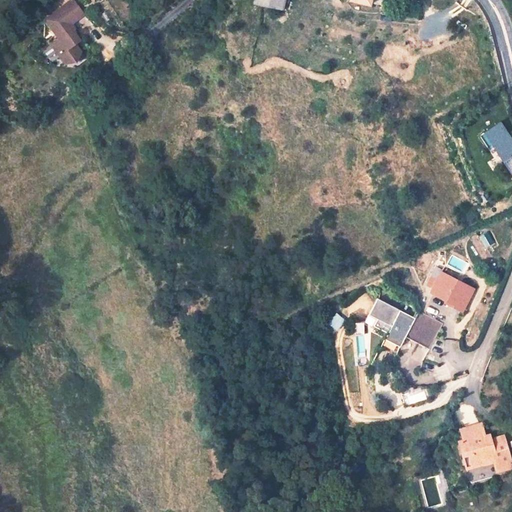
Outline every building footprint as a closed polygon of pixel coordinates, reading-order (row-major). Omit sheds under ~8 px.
[(68,30),(64,25),(66,24),(73,19),(72,18),(79,13),(69,0),(67,0),(40,19),(54,39),(46,44),(54,56),(66,54),(73,49),(70,44),(75,41),(68,30)] [(58,62),(67,57),(73,49),(66,54),(54,56),(58,62)] [(481,130),(503,175),(511,171),(511,143),(500,120),(481,130)] [(462,311),(474,292),(441,274),(429,294),(462,311)] [(385,333),(398,310),(376,298),(363,321),(372,325),(385,333)] [(404,336),(413,318),(398,310),(385,333),(382,338),(398,347),(404,336)] [(441,324),(417,310),(413,318),(405,334),(429,347),(441,324)] [(429,347),(405,334),(404,336),(428,349),(429,347)] [(398,347),(382,338),(378,346),(394,354),(398,347)] [(464,469),(491,460),(493,468),(508,463),(498,432),(482,438),(476,421),(461,426),(455,429),(459,441),(458,442),(455,443),(458,450),(464,469)]
